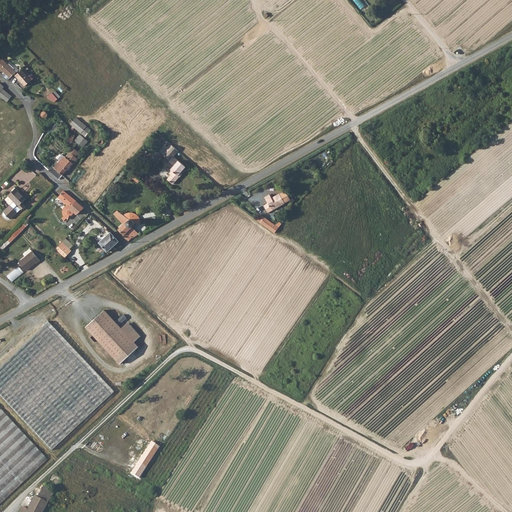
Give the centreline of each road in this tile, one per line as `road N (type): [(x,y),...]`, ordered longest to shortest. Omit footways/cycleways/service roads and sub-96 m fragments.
road 1 (track): [(5,511),(183,350),(413,463),(431,456),(511,356)]
road 2 (unclassified): [(129,250),(454,67)]
road 3 (track): [(352,124),(436,236),(368,300),(300,407)]
road 4 (residential): [(0,76),(28,110),(34,161),(129,250)]
road 5 (track): [(256,0),(268,27),(356,122)]
road 6 (unclassified): [(0,321),(129,250)]
road 7 (track): [(436,236),(511,332)]
